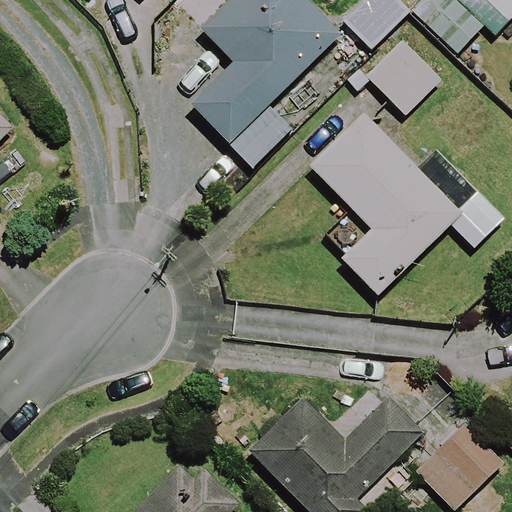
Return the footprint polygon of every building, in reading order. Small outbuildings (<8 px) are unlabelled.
[(337,41),(296,0),(231,0),(197,34),(232,70),(189,113),(248,174),(287,137),(263,113),(337,41)] [(405,19),(386,0),(361,0),(337,25),(368,56),(405,19)] [(511,19),(511,7),(504,0),(433,0),(414,19),(453,59),(482,31),(491,40),(511,19)] [(439,84),(403,45),(364,82),(400,120),(439,84)] [(413,175),(363,122),(309,174),(367,236),(338,264),(373,301),(476,201),(433,156),(413,175)] [(0,142),(8,134),(0,125),(0,142)] [(423,434),(390,400),(340,449),(301,409),(250,459),(301,511),(361,511),(353,503),(423,434)] [(457,511),(499,469),(460,432),(414,479),(448,511),(457,511)] [(229,511),(186,466),(138,511),(229,511)]
